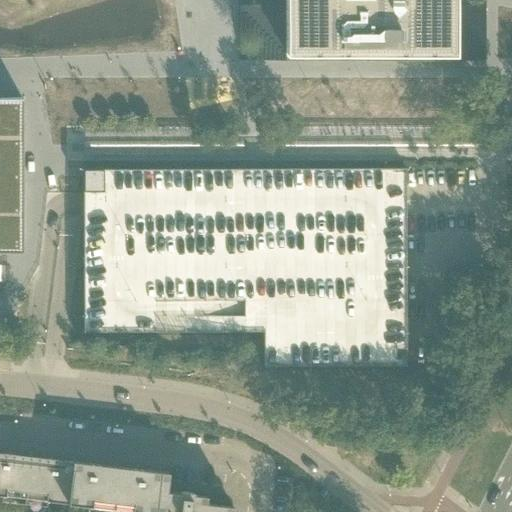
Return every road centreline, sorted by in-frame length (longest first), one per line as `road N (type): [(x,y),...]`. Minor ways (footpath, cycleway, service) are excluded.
road 1 (unknown): [(65,207),(125,206),(130,297),(144,316),(331,326),(354,308),(350,201)]
road 2 (tertiary): [(372,511),(242,428),(172,409),(0,388)]
road 3 (residential): [(260,511),(264,482),(231,461),(0,436)]
road 4 (unknown): [(125,206),(283,203)]
